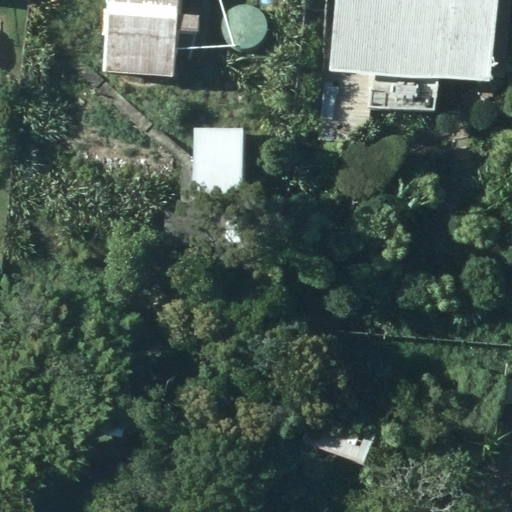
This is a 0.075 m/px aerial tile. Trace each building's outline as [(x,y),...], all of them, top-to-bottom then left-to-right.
[(124,0),(122,75),(192,78),(193,31),(212,31),(212,15),(194,15),(195,0),(124,0)] [(334,0),(325,89),(494,106),(504,0),(334,0)] [(271,14),(226,12),(223,60),(268,63),(271,14)] [(258,202),(258,130),(198,130),(200,204),(258,202)] [(165,205),(166,248),(193,247),(193,204),(165,205)] [(136,437),(136,406),(116,405),(114,436),(136,437)] [(394,430),(327,407),(314,443),(381,467),(394,430)]
